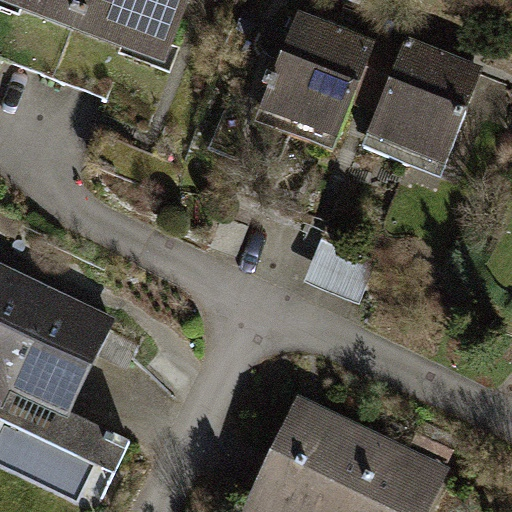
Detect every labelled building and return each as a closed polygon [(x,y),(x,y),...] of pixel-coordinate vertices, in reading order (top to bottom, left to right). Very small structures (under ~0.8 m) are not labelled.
[(0,0),(0,11),(58,32),(69,0),(0,0)] [(183,0),(69,0),(58,32),(159,68),(183,0)] [(248,121),(328,151),(370,40),(290,10),(248,121)] [(480,73),(397,42),(357,150),(439,181),(480,73)] [(0,399),(68,431),(118,321),(0,267),(0,399)] [(248,511),(428,511),(447,476),(303,404),(248,511)]
